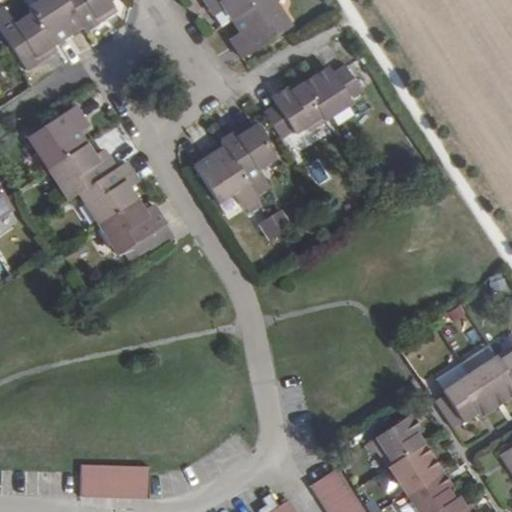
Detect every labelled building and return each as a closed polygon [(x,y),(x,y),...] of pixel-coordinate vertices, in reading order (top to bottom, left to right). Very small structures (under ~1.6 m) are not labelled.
[(90,27),(117,8),(111,0),(45,0),(32,8),(35,14),(19,25),(7,8),(0,12),(0,27),(27,69),(59,48),(56,43),(86,23),(90,27)] [(234,42),(246,59),(293,28),(273,0),(207,0),(218,18),(228,11),(244,35),(234,42)] [(362,90),(348,68),(337,75),(335,74),(307,92),(304,88),(276,104),(277,108),(266,115),(280,137),(292,130),(295,133),(305,127),(308,131),(353,102),(351,97),(362,90)] [(84,194),(123,254),(169,224),(156,203),(147,209),(131,186),(140,180),(130,164),(120,170),(108,150),(98,155),(83,132),(92,125),(79,106),(33,137),(74,201),(84,194)] [(226,150),(197,169),(221,204),(238,193),(249,208),(260,200),(256,195),(269,187),(258,168),(276,157),(254,123),(223,144),(226,150)] [(0,217),(15,208),(0,182),(0,217)] [(279,208),(259,223),(271,242),(293,228),(279,208)] [(511,390),(511,347),(444,393),(464,422),(511,390)] [(466,511),(455,495),(451,497),(418,449),(422,446),(406,421),(378,440),(385,451),(380,454),(418,511),(466,511)] [(83,497),(148,498),(149,470),(84,469),(83,497)] [(315,488),(330,511),(364,511),(338,472),(332,476),(315,488)] [(261,511),(297,511),(292,504),(284,510),(277,500),(270,505),(261,511)]
